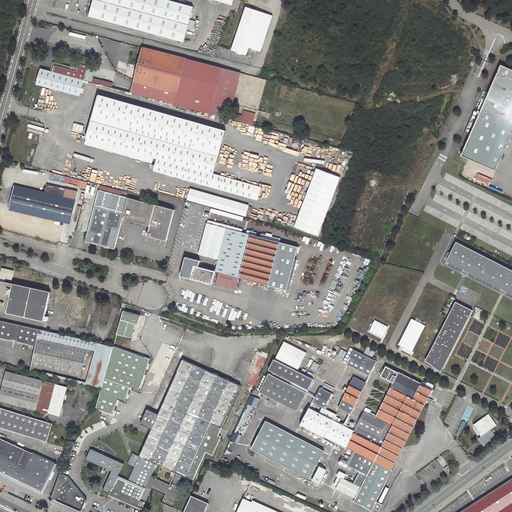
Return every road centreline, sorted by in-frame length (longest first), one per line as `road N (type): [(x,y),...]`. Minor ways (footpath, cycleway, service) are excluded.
road 1 (unknown): [(50,115),(69,139),(96,151),(273,201),(281,192),(279,158),(217,121),(98,93),(65,111)]
road 2 (unknown): [(173,279),(273,309),(289,295),(303,254)]
road 3 (unknown): [(191,47),(32,2)]
road 4 (unknown): [(432,177),(501,31)]
road 5 (residential): [(0,249),(149,296)]
road 6 (unknown): [(13,171),(5,214),(62,230),(60,271)]
road 7 (unknown): [(191,47),(257,62),(273,0)]
road 8 (tertiary): [(0,127),(33,0)]
